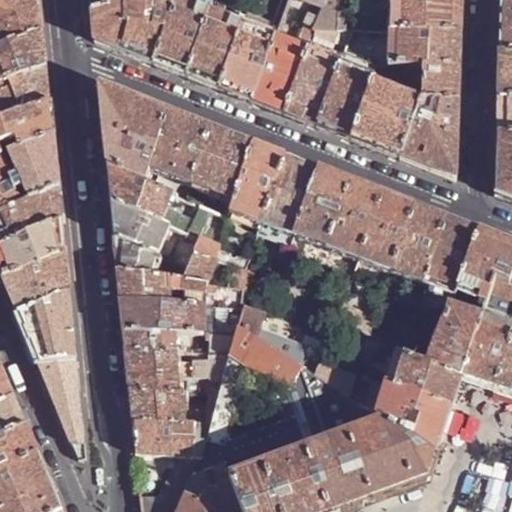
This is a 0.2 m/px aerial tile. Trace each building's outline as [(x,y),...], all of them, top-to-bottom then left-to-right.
[(0,0),(0,52),(44,35),(41,6),(40,0),(0,0)] [(90,0),(91,7),(92,13),(135,0),(90,0)] [(170,0),(135,0),(92,13),(95,44),(128,56),(155,66),(179,2),(171,1),(170,0)] [(174,74),(188,79),(212,13),(180,0),(179,2),(155,66),(174,74)] [(212,13),(215,4),(204,0),(180,0),(212,13)] [(338,31),(339,0),(329,0),(328,8),(327,8),(319,25),(317,30),(318,30),(338,31)] [(339,0),(338,31),(346,31),(346,0),(339,0)] [(461,0),(392,0),(391,33),(462,35),(463,13),(463,0),(461,0)] [(511,0),(502,0),(501,33),(500,56),(511,56),(511,0)] [(212,13),(188,79),(206,86),(220,91),(245,25),(212,13)] [(249,13),(245,25),(277,38),(281,26),(249,13)] [(245,25),(220,91),(237,98),(252,104),(277,38),(245,25)] [(305,25),(298,46),(310,50),(316,34),(318,30),(317,30),(313,28),(305,25)] [(318,30),(316,34),(348,47),(354,32),(346,31),(338,31),(318,30)] [(391,33),(390,59),(380,59),(361,53),(367,32),(354,32),(348,47),(346,54),(372,65),(380,68),(390,68),(424,69),(461,70),(462,48),(462,35),(391,33)] [(46,50),(44,35),(0,52),(0,88),(48,70),(46,50)] [(277,38),(252,104),(272,111),(285,117),(310,50),(298,46),(277,38)] [(310,50),(285,117),(305,124),(318,129),(342,66),(343,63),(310,50)] [(500,84),(500,102),(511,102),(511,56),(500,56),(500,84)] [(342,66),(318,129),(338,137),(353,142),(374,84),(376,79),(342,66)] [(424,82),(424,69),(390,68),(390,70),(424,82)] [(423,103),(460,105),(461,81),(461,70),(424,69),(424,82),(423,103)] [(48,70),(0,88),(0,107),(7,123),(11,121),(52,105),(49,84),(48,70)] [(374,84),(353,142),(379,152),(401,161),(422,104),(423,103),(374,84)] [(105,136),(108,170),(146,185),(151,172),(170,116),(102,90),(101,91),(105,136)] [(499,126),(498,138),(511,138),(511,102),(500,102),(499,126)] [(422,104),(401,161),(456,182),(458,181),(459,136),(460,105),(423,103),(422,104)] [(53,117),(52,105),(11,121),(7,123),(0,125),(0,160),(4,160),(0,149),(17,142),(17,147),(12,149),(14,155),(20,153),(55,139),(53,117)] [(188,123),(170,116),(151,172),(193,188),(212,132),(188,123)] [(233,140),(212,132),(193,188),(204,193),(235,204),(254,148),(233,140)] [(511,138),(498,138),(497,198),(511,204),(511,138)] [(57,162),(55,139),(20,153),(14,155),(10,157),(30,204),(60,191),(57,162)] [(268,154),(254,148),(235,204),(232,214),(262,225),(286,161),(268,154)] [(0,217),(22,207),(4,160),(0,160),(0,217)] [(300,166),(286,161),(262,225),(295,238),(320,174),(300,166)] [(111,191),(112,206),(157,223),(164,206),(166,200),(168,194),(146,185),(108,170),(111,191)] [(350,185),(320,174),(295,238),(360,263),(385,199),(350,185)] [(0,251),(63,224),(62,210),(60,191),(30,204),(22,207),(0,217),(0,251)] [(232,214),(235,204),(204,193),(201,207),(230,219),(232,214)] [(385,199),(360,263),(393,276),(417,211),(400,205),(385,199)] [(201,207),(195,205),(190,217),(184,234),(196,238),(191,251),(216,261),(220,249),(230,219),(201,207)] [(165,255),(157,251),(167,227),(157,223),(112,206),(114,228),(115,240),(154,256),(159,257),(163,259),(165,255)] [(184,234),(190,217),(164,206),(157,223),(167,227),(184,234)] [(434,218),(417,211),(393,276),(425,288),(449,223),(434,218)] [(449,223),(425,288),(455,299),(458,291),(480,235),(461,228),(449,223)] [(65,244),(63,224),(0,251),(0,271),(5,282),(67,254),(65,244)] [(262,225),(259,236),(292,248),(295,238),(262,225)] [(480,235),(458,291),(487,301),(492,290),(494,282),(509,288),(511,280),(511,247),(502,243),(480,235)] [(118,266),(118,273),(154,275),(154,262),(156,263),(159,257),(154,256),(115,240),(118,266)] [(249,261),(238,257),(236,258),(232,257),(231,254),(220,249),(216,261),(237,269),(245,272),(246,270),(249,261)] [(182,274),(180,278),(176,278),(154,275),(118,273),(121,293),(122,303),(167,306),(166,291),(181,295),(203,296),(202,308),(215,309),(230,310),(239,310),(239,309),(243,292),(242,291),(229,287),(205,282),(216,261),(191,251),(184,268),(182,274)] [(69,278),(67,254),(5,282),(13,302),(20,319),(71,296),(69,278)] [(229,287),(242,291),(249,271),(246,270),(245,272),(237,269),(229,287)] [(494,282),(492,290),(511,299),(511,289),(509,288),(494,282)] [(76,346),(71,296),(20,319),(28,337),(39,365),(77,361),(76,346)] [(412,303),(418,305),(420,299),(415,297),(412,303)] [(124,323),(125,334),(177,335),(190,334),(203,336),(202,308),(167,306),(122,303),(124,323)] [(202,308),(203,336),(210,336),(214,336),(215,309),(202,308)] [(430,313),(417,308),(415,314),(425,317),(428,319),(430,313)] [(482,319),(511,328),(511,321),(485,308),(484,312),(482,319)] [(260,331),(265,318),(239,309),(239,310),(241,311),(235,330),(256,340),(260,331)] [(428,365),(462,378),(482,319),(451,309),(445,324),(444,324),(428,365)] [(230,310),(229,336),(232,337),(235,330),(241,311),(239,310),(230,310)] [(411,323),(421,326),(425,317),(415,314),(411,323)] [(371,336),(374,328),(340,316),(338,324),(371,336)] [(480,388),(495,392),(511,340),(511,328),(482,319),(462,378),(461,382),(480,388)] [(371,336),(402,348),(405,340),(374,328),(371,336)] [(297,392),(317,448),(328,445),(301,373),(304,372),(256,340),(235,330),(232,337),(228,354),(221,381),(217,395),(210,427),(206,450),(201,461),(192,479),(194,478),(186,495),(188,496),(224,511),(243,511),(231,480),(226,466),(259,454),(301,439),(303,437),(299,426),(219,455),(245,361),(297,392)] [(260,331),(256,340),(304,372),(315,379),(320,368),(325,355),(260,331)] [(190,334),(177,335),(125,334),(126,349),(127,354),(178,354),(191,353),(190,334)] [(228,354),(232,337),(229,336),(214,336),(210,336),(212,343),(214,354),(228,354)] [(511,340),(495,392),(511,398),(511,340)] [(179,379),(212,380),(213,381),(221,381),(228,354),(214,354),(211,354),(211,363),(183,364),(182,362),(178,362),(178,354),(127,354),(128,369),(129,375),(179,379)] [(461,382),(462,378),(428,365),(398,354),(387,388),(451,413),(457,397),(461,382)] [(77,361),(39,365),(80,462),(88,460),(82,406),(77,361)] [(317,448),(297,392),(245,361),(219,455),(299,426),(303,437),(301,439),(307,452),(317,448)] [(315,379),(349,402),(358,380),(320,368),(315,379)] [(4,371),(0,372),(0,406),(15,399),(4,371)] [(301,373),(328,445),(317,448),(307,452),(328,511),(350,511),(356,510),(382,500),(428,483),(436,459),(376,420),(349,402),(315,379),(304,372),(301,373)] [(186,395),(185,389),(181,389),(179,379),(129,375),(131,388),(131,394),(181,395),(186,395)] [(221,381),(213,381),(213,395),(217,395),(221,381)] [(387,388),(376,420),(436,459),(445,432),(451,413),(387,388)] [(133,414),(133,424),(186,425),(186,395),(181,395),(131,394),(133,414)] [(213,395),(211,395),(206,426),(210,427),(217,395),(213,395)] [(0,441),(28,427),(15,399),(0,406),(0,441)] [(133,424),(137,458),(180,460),(160,499),(141,500),(142,511),(177,511),(182,502),(186,495),(194,478),(192,479),(201,461),(199,461),(199,454),(194,454),(196,426),(186,425),(133,424)] [(32,438),(28,427),(0,441),(0,477),(40,456),(32,438)] [(259,454),(264,468),(307,452),(301,439),(259,454)] [(328,511),(307,452),(264,468),(280,511),(328,511)] [(50,479),(40,456),(0,477),(0,511),(62,511),(64,511),(50,479)] [(280,511),(264,468),(231,480),(243,511),(280,511)] [(224,511),(188,496),(186,495),(182,502),(177,511),(224,511)]
